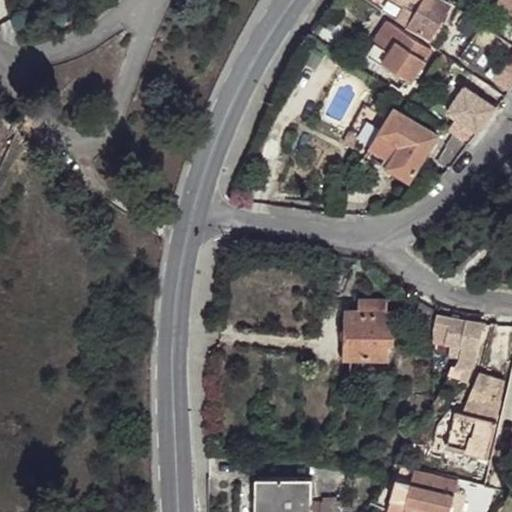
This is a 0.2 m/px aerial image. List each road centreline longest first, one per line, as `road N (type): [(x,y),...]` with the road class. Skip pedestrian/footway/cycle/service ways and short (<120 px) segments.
road 1 (secondary): [(194,212),(170,366),(177,511)]
road 2 (secondary): [(293,0),(256,53),(194,212)]
road 3 (residential): [(29,109),(41,126),(74,140),(106,131),(133,67),(148,0)]
road 4 (residential): [(377,242),(443,203),(511,114)]
road 5 (residential): [(194,212),(377,242)]
road 6 (residential): [(141,0),(118,24),(48,59),(6,59),(0,51)]
road 7 (residential): [(377,242),(446,291),(511,303)]
